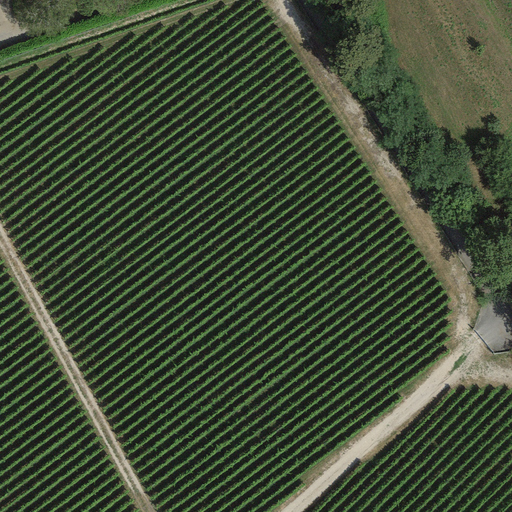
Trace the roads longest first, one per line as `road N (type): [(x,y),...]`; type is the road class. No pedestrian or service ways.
road 1 (unclassified): [(307,0),(511,326)]
road 2 (track): [(147,511),(0,236)]
road 3 (track): [(505,318),(288,511)]
